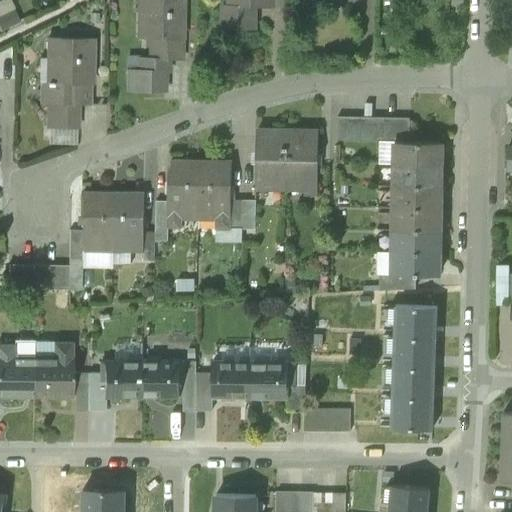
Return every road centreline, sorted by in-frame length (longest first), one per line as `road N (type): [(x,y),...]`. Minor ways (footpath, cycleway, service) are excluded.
road 1 (residential): [(486,84),(376,77),(282,90),(23,183)]
road 2 (residential): [(174,459),(472,454)]
road 3 (residential): [(486,84),(477,379)]
road 4 (residential): [(0,457),(174,459)]
